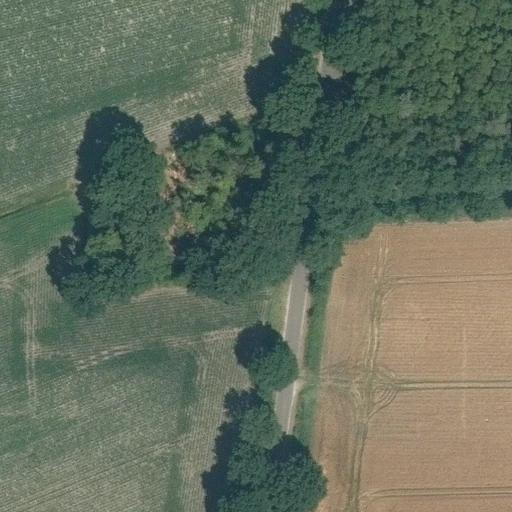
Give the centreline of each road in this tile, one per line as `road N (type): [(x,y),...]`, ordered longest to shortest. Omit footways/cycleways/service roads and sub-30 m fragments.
road 1 (unclassified): [(334,0),(266,511)]
road 2 (track): [(310,186),(511,180)]
